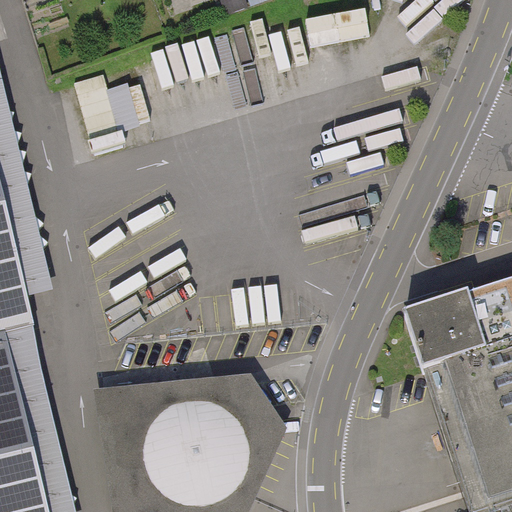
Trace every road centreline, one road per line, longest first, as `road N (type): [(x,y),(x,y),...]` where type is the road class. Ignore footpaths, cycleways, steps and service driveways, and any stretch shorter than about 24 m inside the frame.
road 1 (tertiary): [(326,511),(325,459),(344,370),(504,0)]
road 2 (unknown): [(396,0),(385,53),(362,85),(340,99),(196,140),(124,176)]
